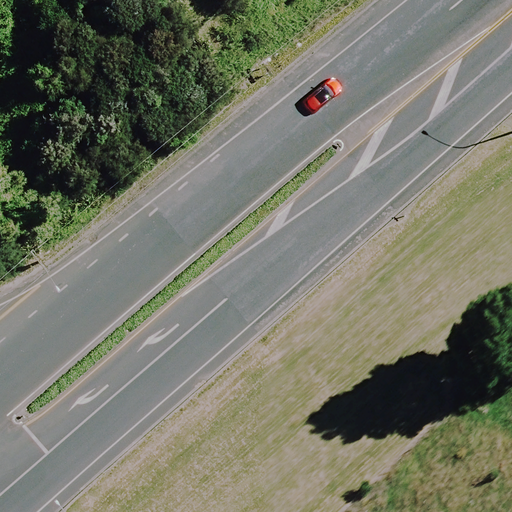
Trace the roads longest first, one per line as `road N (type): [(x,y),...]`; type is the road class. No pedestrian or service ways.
road 1 (secondary): [(480,33),(242,284),(0,495)]
road 2 (secondary): [(0,366),(304,125),(480,33)]
